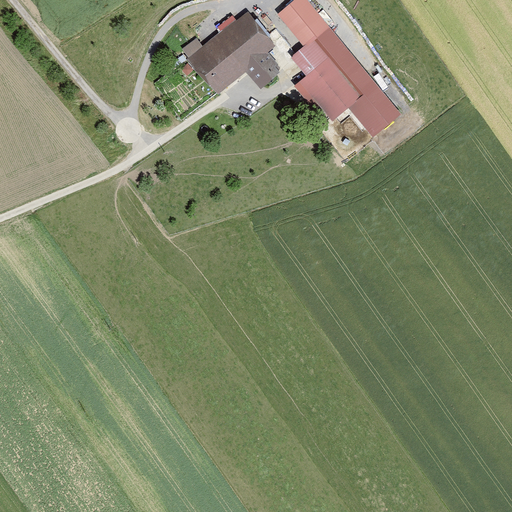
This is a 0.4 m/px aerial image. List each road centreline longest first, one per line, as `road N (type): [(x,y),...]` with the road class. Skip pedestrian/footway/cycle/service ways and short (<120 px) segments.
road 1 (track): [(0,218),(119,168),(240,86)]
road 2 (track): [(130,134),(138,83),(165,28),(184,12),(258,0)]
road 3 (track): [(8,0),(147,151)]
